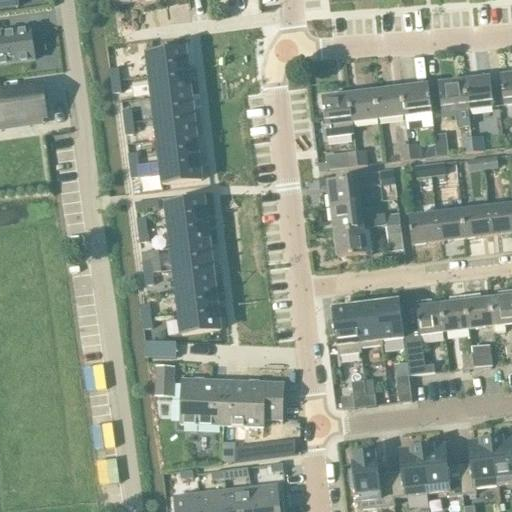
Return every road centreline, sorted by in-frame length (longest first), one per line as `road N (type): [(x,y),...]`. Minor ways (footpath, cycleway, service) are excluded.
road 1 (unclassified): [(138,511),(68,0)]
road 2 (residential): [(302,288),(278,79),(283,49)]
road 3 (residential): [(283,49),(511,40)]
road 4 (residential): [(302,288),(511,266)]
road 5 (residential): [(311,429),(511,405)]
road 6 (residential): [(124,38),(290,18)]
road 7 (residential): [(178,358),(308,361)]
